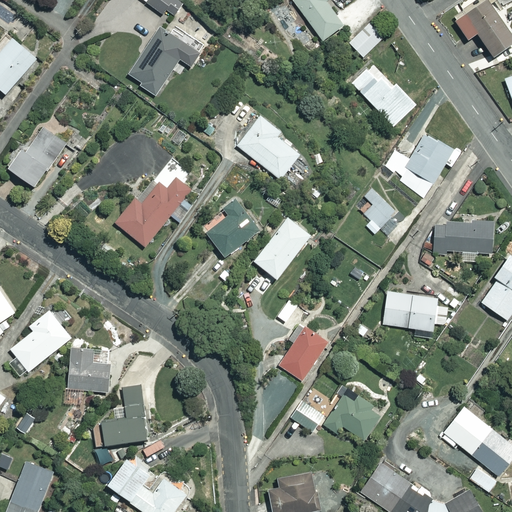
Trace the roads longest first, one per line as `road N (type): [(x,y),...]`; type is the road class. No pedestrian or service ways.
road 1 (residential): [(0,211),(189,340),(212,364),(229,408),(238,511)]
road 2 (residential): [(511,160),(398,0)]
